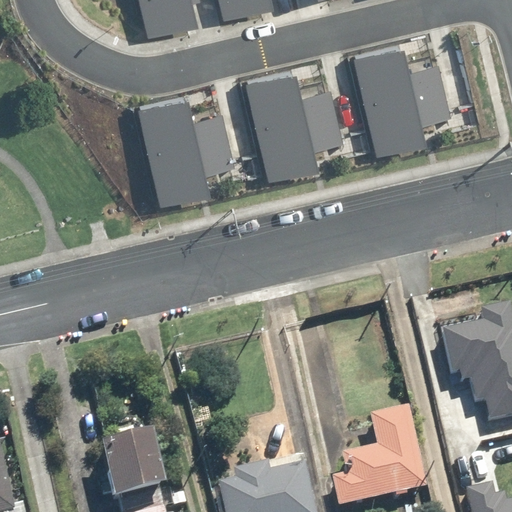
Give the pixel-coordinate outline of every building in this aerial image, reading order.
[(199,0),(145,0),(151,28),(203,17),(199,0)] [(223,0),(226,11),(275,0),(223,0)] [(410,38),(358,50),(379,149),(432,137),(427,115),(453,110),(442,58),(416,63),(410,38)] [(334,82),(307,88),(302,64),(248,76),(269,173),(323,161),(319,141),(346,135),(334,82)] [(237,161),(225,107),(200,112),(194,88),(142,99),(163,197),(216,186),(211,166),(237,161)] [(483,320),(443,330),(456,385),(469,382),(475,406),(484,404),(488,421),(511,415),(511,315),(509,302),(480,309),(483,320)] [(409,408),(370,415),(376,448),(345,454),(349,473),(332,476),(337,506),(424,490),(409,408)] [(163,511),(159,488),(165,487),(154,434),(135,438),(133,426),(110,430),(112,442),(103,444),(114,499),(119,498),(121,511),(163,511)] [(0,511),(14,511),(13,505),(0,447),(0,511)] [(218,473),(225,511),(313,511),(302,456),(218,473)] [(495,495),(492,484),(463,491),(468,511),(511,511),(511,500),(504,503),(502,493),(495,495)] [(13,505),(14,511),(29,511),(27,502),(13,505)]
